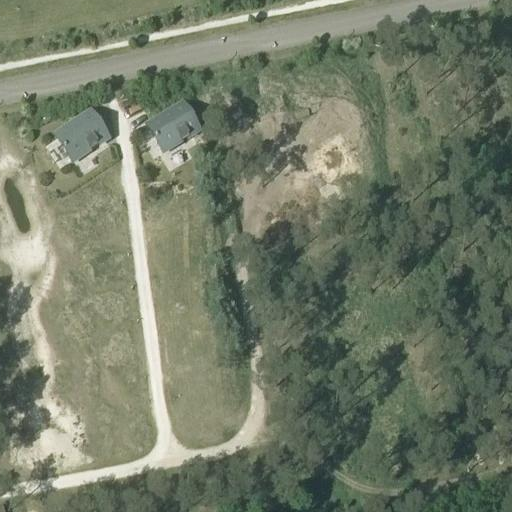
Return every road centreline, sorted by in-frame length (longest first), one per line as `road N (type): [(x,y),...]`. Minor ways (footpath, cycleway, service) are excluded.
road 1 (track): [(168,464),(247,440),(255,420),(234,266),(239,238)]
road 2 (track): [(0,497),(168,464)]
